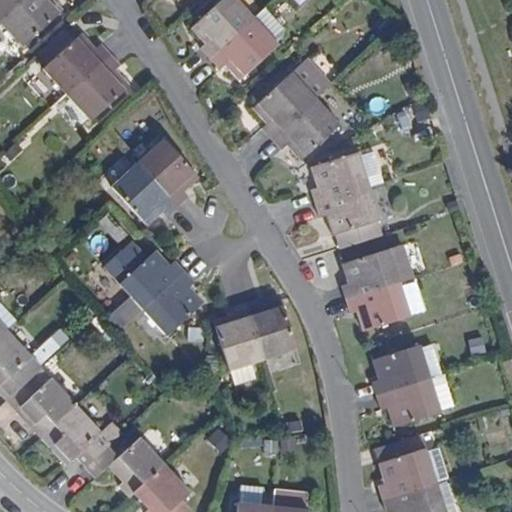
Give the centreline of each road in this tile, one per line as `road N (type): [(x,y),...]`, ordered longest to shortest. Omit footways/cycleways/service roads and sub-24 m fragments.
road 1 (residential): [(351,511),(326,343),(269,232)]
road 2 (residential): [(269,232),(116,0)]
road 3 (tertiary): [(511,265),(428,0)]
